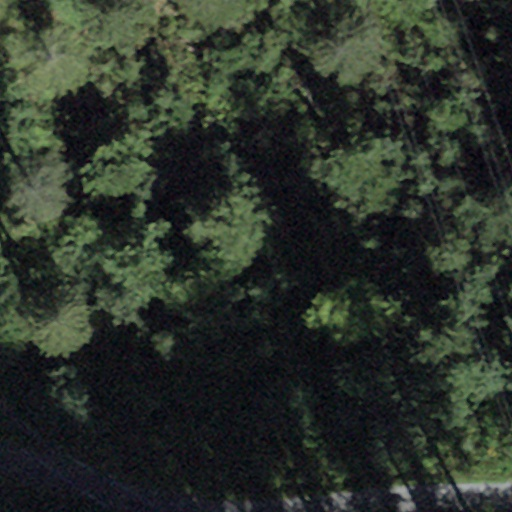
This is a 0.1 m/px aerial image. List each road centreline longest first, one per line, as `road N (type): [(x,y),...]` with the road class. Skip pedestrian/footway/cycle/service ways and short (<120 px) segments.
road 1 (track): [(162,507),(251,510),(417,493),(511,497)]
road 2 (track): [(0,456),(162,507)]
